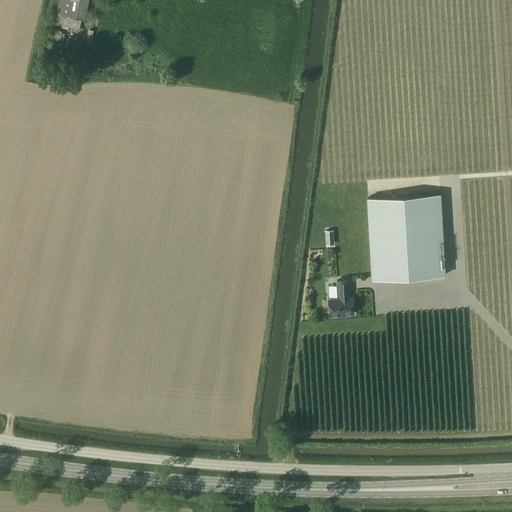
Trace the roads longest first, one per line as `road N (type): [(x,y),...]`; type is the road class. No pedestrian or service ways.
road 1 (unclassified): [(511,468),(250,468),(0,440)]
road 2 (primary): [(380,491),(0,460)]
road 3 (primary): [(511,479),(380,491)]
road 4 (primary): [(380,491),(511,490)]
